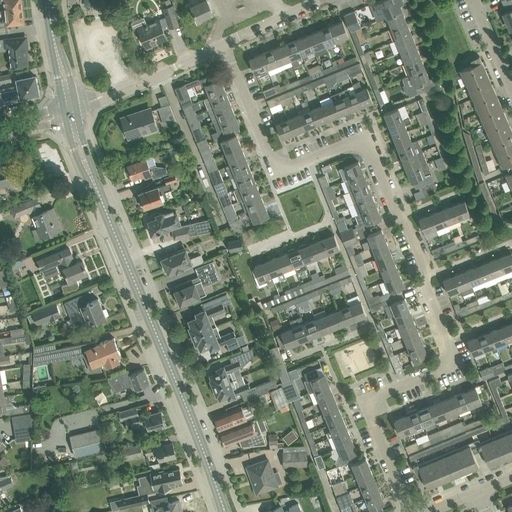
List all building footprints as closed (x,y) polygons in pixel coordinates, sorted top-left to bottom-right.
[(0,0),(0,2),(4,2),(5,11),(22,9),(20,0),(0,0)] [(199,0),(200,3),(191,7),(190,3),(185,5),(188,13),(193,11),(194,12),(194,13),(191,14),(197,24),(207,19),(206,17),(213,14),(207,0),(206,0),(199,0)] [(400,4),(403,3),(402,0),(381,0),(371,4),(378,21),(387,17),(402,11),(400,4)] [(511,30),(511,29),(511,0),(502,0),(505,6),(507,6),(509,11),(504,14),(511,30)] [(178,25),(175,15),(172,6),(164,8),(167,15),(147,24),(144,16),(131,21),(134,33),(139,31),(143,39),(147,48),(157,43),(157,42),(167,38),(162,26),(169,23),(170,27),(178,25)] [(0,26),(5,26),(4,26),(15,24),(24,23),(22,9),(5,11),(7,21),(0,21),(0,26)] [(344,16),(351,32),(362,27),(356,11),(344,16)] [(392,29),(407,23),(402,11),(387,17),(392,29)] [(330,26),(336,41),(348,36),(342,21),(330,26)] [(396,40),(411,34),(407,23),(392,29),(396,40)] [(319,31),(325,46),(336,41),(330,26),(319,31)] [(351,32),(355,43),(359,42),(355,30),(351,32)] [(325,46),(319,31),(307,35),(314,51),(325,46)] [(401,52),(416,46),(411,34),(396,40),(401,52)] [(296,40),(302,55),(304,59),(308,57),(307,53),(314,51),(307,35),(296,40)] [(11,67),(18,66),(28,65),(26,42),(17,44),(16,38),(19,38),(18,37),(9,38),(3,39),(5,48),(9,47),(9,51),(11,67)] [(284,45),(291,60),(293,67),(300,65),(297,57),(302,55),(296,40),(284,45)] [(284,45),(273,49),(279,64),(291,60),(284,45)] [(401,52),(405,63),(421,57),(416,46),(401,52)] [(278,65),(279,64),(273,49),(262,54),(267,69),(278,65)] [(365,66),(368,64),(364,53),(360,55),(365,66)] [(250,59),(258,78),(269,74),(267,69),(262,54),(250,59)] [(473,65),(461,70),(511,188),(511,221),(511,222),(511,221),(511,130),(479,56),(471,60),(473,65)] [(425,69),(421,57),(405,63),(410,75),(425,69)] [(348,72),(361,67),(360,63),(346,68),(348,72)] [(337,77),(348,72),(346,68),(335,73),(337,77)] [(425,90),(435,86),(432,78),(429,79),(425,69),(410,75),(402,78),(409,97),(418,93),(425,90)] [(310,75),(312,79),(324,74),(322,70),(310,75)] [(336,77),(337,77),(335,73),(324,78),(325,82),(329,80),(336,77)] [(369,78),(373,86),(374,89),(378,88),(382,86),(378,74),(373,76),(369,78)] [(199,78),(175,88),(183,108),(192,104),(187,89),(200,84),(202,86),(205,85),(209,97),(225,91),(220,79),(212,82),(210,75),(200,79),(199,78)] [(299,79),(301,84),(312,79),(310,75),(299,79)] [(35,76),(25,78),(17,79),(19,89),(2,92),(4,101),(36,94),(36,93),(37,91),(38,91),(35,76)] [(373,102),(369,92),(367,88),(362,90),(359,82),(352,84),(353,86),(361,106),(373,102)] [(263,91),(266,98),(278,93),(275,86),(263,91)] [(350,111),(361,106),(353,86),(347,88),(342,91),(350,111)] [(379,90),(379,89),(378,88),(374,89),(375,92),(378,99),(381,108),(385,106),(382,97),(379,90)] [(225,91),(209,97),(204,99),(208,111),(230,102),(225,91)] [(294,102),(291,95),(290,91),(279,96),(278,96),(281,103),(282,106),(283,106),(294,102)] [(339,115),(350,111),(342,91),(331,95),(333,101),(339,115)] [(281,103),(278,96),(276,97),(267,101),(268,104),(269,106),(269,108),(279,104),(281,103)] [(423,98),(418,100),(422,109),(423,111),(427,110),(423,98)] [(322,106),(328,120),(339,115),(333,101),(322,106)] [(230,102),(208,111),(213,122),(219,119),(234,113),(230,102)] [(162,107),(161,107),(167,125),(168,125),(176,121),(172,112),(169,104),(169,105),(162,107)] [(183,108),(188,119),(197,115),(192,104),(183,108)] [(316,125),(311,111),(309,106),(297,111),(299,115),(305,129),(316,125)] [(311,111),(316,125),(328,120),(322,106),(311,111)] [(384,114),(389,125),(403,120),(398,108),(384,114)] [(427,110),(423,111),(427,123),(432,121),(427,110)] [(130,115),(121,118),(127,135),(137,131),(139,135),(158,128),(152,111),(131,118),(130,115)] [(214,141),(231,135),(240,131),(238,126),(239,125),(234,113),(219,119),(223,129),(211,134),(214,141)] [(188,119),(192,130),(201,127),(197,115),(188,119)] [(288,120),(294,134),(305,129),(299,115),(288,120)] [(389,125),(393,137),(407,131),(405,125),(411,123),(409,117),(403,120),(389,125)] [(276,124),(282,138),(294,134),(288,120),(276,124)] [(432,121),(427,123),(432,134),(436,132),(432,121)] [(197,142),(206,138),(201,127),(192,130),(197,142)] [(393,137),(398,148),(412,142),(407,131),(393,137)] [(478,181),(478,180),(483,178),(469,135),(462,131),(478,181)] [(436,132),(432,134),(435,140),(437,145),(441,144),(436,132)] [(226,153),(241,147),(236,135),(222,141),(226,153)] [(398,148),(402,159),(416,154),(414,148),(420,146),(418,140),(412,142),(398,148)] [(437,145),(441,156),(445,155),(441,144),(437,145)] [(489,173),(480,144),(475,146),(484,175),(489,173)] [(231,164),(246,158),(241,147),(226,153),(231,164)] [(402,159),(407,170),(427,163),(422,151),(416,154),(402,159)] [(445,155),(441,156),(446,168),(450,167),(445,155)] [(166,168),(156,166),(153,156),(128,165),(132,178),(144,174),(145,177),(151,175),(153,179),(168,174),(166,168)] [(230,178),(235,176),(250,170),(246,158),(231,164),(226,166),(230,178)] [(344,167),(349,179),(363,173),(358,161),(344,167)] [(438,191),(434,182),(431,174),(427,163),(407,170),(411,182),(413,182),(416,189),(421,187),(425,196),(438,191)] [(22,182),(20,182),(16,166),(0,169),(0,185),(9,184),(11,192),(21,190),(21,188),(23,187),(22,182)] [(218,169),(209,173),(214,185),(223,181),(218,169)] [(235,176),(240,187),(255,181),(250,170),(235,176)] [(351,183),(346,185),(349,192),(368,184),(363,173),(349,179),(351,183)] [(145,207),(154,204),(163,201),(167,199),(165,192),(173,190),(170,183),(177,181),(175,174),(165,178),(167,184),(140,193),(145,207)] [(325,175),(318,178),(323,189),(327,187),(330,186),(325,175)] [(214,185),(219,196),(228,193),(223,181),(214,185)] [(241,200),(260,193),(255,181),(240,187),(233,190),(238,201),(241,200)] [(493,218),(502,220),(500,213),(497,214),(484,182),(479,184),(493,218)] [(372,196),(368,184),(349,192),(353,203),(372,196)] [(327,200),(331,199),(327,187),(323,189),(327,200)] [(223,208),(232,204),(228,193),(219,196),(223,208)] [(245,212),(249,210),(264,204),(260,193),(241,200),(245,212)] [(372,196),(353,203),(358,214),(377,207),(372,196)] [(18,206),(10,209),(14,218),(29,212),(29,213),(32,212),(42,237),(52,233),(62,229),(61,229),(57,220),(54,221),(50,209),(42,212),(40,207),(41,206),(37,198),(28,202),(18,206)] [(332,212),(336,210),(331,199),(327,200),(332,212)] [(465,201),(453,205),(459,219),(470,215),(465,201)] [(249,210),(250,213),(254,222),(269,216),(264,204),(249,210)] [(453,205),(442,210),(447,224),(450,230),(461,225),(459,219),(453,205)] [(372,222),(381,219),(377,207),(358,214),(355,215),(358,223),(355,224),(356,229),(359,227),(367,224),(372,222)] [(163,213),(156,215),(157,218),(149,221),(150,225),(149,226),(152,235),(169,229),(168,228),(181,224),(176,210),(163,214),(163,213)] [(344,215),(339,218),(336,210),(332,212),(336,223),(337,223),(342,221),(344,220),(346,219),(344,215)] [(436,228),(447,224),(442,210),(431,214),(436,228)] [(431,214),(419,219),(424,233),(436,228),(431,214)] [(181,224),(172,227),(174,239),(191,235),(201,233),(212,231),(209,219),(181,225),(181,224)] [(352,228),(350,229),(340,233),(343,240),(355,235),(352,228)] [(381,229),(372,233),(368,235),(370,240),(363,243),(365,249),(372,247),(386,241),(381,229)] [(328,253),(331,252),(340,249),(334,234),(323,239),(328,253)] [(343,240),(350,256),(357,253),(354,254),(350,245),(357,242),(355,235),(343,240)] [(478,235),(469,239),(467,240),(467,239),(468,243),(480,239),(478,235)] [(230,251),(243,248),(241,239),(228,241),(230,251)] [(311,244),(317,258),(328,253),(323,239),(311,244)] [(457,248),(468,243),(467,240),(455,244),(457,248)] [(391,252),(386,241),(372,247),(377,258),(391,252)] [(306,262),(317,258),(311,244),(307,246),(304,244),(299,247),(300,248),(306,262)] [(450,246),(444,249),(446,252),(457,248),(455,244),(450,246)] [(443,246),(441,247),(431,250),(434,257),(446,252),(444,249),(443,246)] [(38,261),(42,270),(45,279),(60,273),(57,264),(61,262),(70,283),(61,286),(64,292),(76,289),(77,288),(78,286),(78,285),(76,281),(75,278),(87,273),(82,261),(73,264),(70,258),(73,257),(69,248),(38,261)] [(186,249),(184,250),(184,248),(177,251),(178,252),(171,255),(169,256),(162,259),(162,261),(162,263),(163,266),(165,267),(166,269),(168,273),(176,271),(177,273),(204,261),(201,254),(190,259),(186,249)] [(308,268),(306,262),(300,248),(295,250),(293,249),(288,251),(289,253),(294,267),(297,273),(308,268)] [(395,264),(391,252),(377,258),(381,269),(395,264)] [(289,253),(277,257),(283,271),(294,267),(289,253)] [(511,268),(511,253),(500,257),(506,271),(511,268)] [(358,266),(354,254),(350,256),(354,267),(358,266)] [(286,279),(283,271),(277,257),(266,262),(272,276),(277,274),(280,280),(280,281),(286,279)] [(500,257),(489,262),(494,276),(506,271),(500,257)] [(203,286),(219,279),(212,261),(204,264),(195,268),(199,276),(175,286),(177,290),(175,291),(178,298),(176,299),(179,305),(180,305),(181,306),(201,297),(200,297),(197,289),(203,286)] [(255,269),(251,270),(254,278),(258,287),(268,284),(268,286),(275,283),(274,282),(272,276),(266,262),(254,267),(255,269)] [(489,262),(477,266),(483,280),(494,276),(489,262)] [(395,264),(381,269),(386,281),(400,275),(395,264)] [(358,266),(354,267),(359,278),(363,277),(358,266)] [(477,266),(466,271),(472,285),(474,290),(485,286),(483,280),(477,266)] [(341,277),(350,274),(348,269),(337,274),(338,278),(341,277)] [(466,271),(455,275),(460,289),(463,296),(474,291),(472,285),(466,271)] [(337,274),(326,278),(325,278),(327,283),(338,278),(337,274)] [(315,287),(327,283),(325,278),(326,278),(324,275),(312,279),(315,287)] [(400,275),(386,281),(390,292),(379,296),(378,295),(367,299),(370,306),(382,301),(401,294),(399,289),(404,287),(400,275)] [(455,275),(443,280),(449,294),(460,289),(455,275)] [(341,285),(343,284),(353,280),(351,276),(340,281),(341,285)] [(8,284),(5,277),(0,279),(0,281),(3,288),(8,286),(7,284),(8,284)] [(359,278),(361,286),(363,290),(367,288),(366,284),(363,277),(359,278)] [(300,284),(304,292),(315,287),(312,279),(300,284)] [(511,291),(509,292),(504,280),(498,282),(502,295),(504,299),(511,295),(511,291)] [(341,285),(340,281),(328,286),(330,290),(333,288),(341,285)] [(290,288),(293,296),(304,292),(300,284),(290,288)] [(328,286),(317,290),(318,294),(330,290),(328,286)] [(286,294),(280,297),(281,301),(293,296),(290,288),(284,291),(286,294)] [(305,295),(309,303),(320,298),(318,294),(317,290),(305,295)] [(190,327),(193,336),(216,326),(212,316),(225,311),(223,305),(230,302),(227,293),(220,296),(209,300),(212,307),(200,312),(197,313),(198,317),(189,320),(192,327),(190,327)] [(388,318),(394,315),(409,309),(404,298),(403,298),(401,294),(382,301),(384,306),(390,304),(392,310),(386,312),(388,318)] [(5,297),(8,305),(9,305),(14,303),(12,295),(5,297)] [(93,322),(97,321),(106,317),(98,299),(85,304),(82,295),(64,302),(67,310),(71,311),(76,324),(82,326),(87,324),(88,322),(92,320),(93,322)] [(309,303),(305,295),(294,299),(296,303),(297,308),(309,303)] [(481,308),(493,303),(491,300),(489,295),(478,299),(479,303),(481,308)] [(491,300),(493,303),(504,299),(502,295),(491,300)] [(268,301),(261,304),(262,308),(263,310),(271,307),(270,305),(281,301),(280,297),(268,301)] [(294,299),(283,303),(285,308),(296,303),(294,299)] [(349,306),(355,320),(367,315),(361,301),(349,306)] [(9,305),(8,305),(11,311),(17,309),(14,303),(9,305)] [(37,325),(61,315),(56,303),(32,313),(27,315),(32,326),(37,324),(37,325)] [(273,313),(285,308),(283,303),(272,308),(271,307),(273,313)] [(470,312),(481,308),(479,303),(468,308),(470,312)] [(468,308),(467,305),(455,310),(458,317),(470,312),(468,308)] [(355,320),(349,306),(338,310),(344,324),(355,320)] [(394,315),(399,326),(414,321),(409,309),(394,315)] [(327,315),(332,329),(344,324),(338,310),(327,315)] [(315,319),(321,333),(332,329),(327,315),(315,319)] [(304,324),(301,317),(290,322),(293,329),(298,343),(310,338),(304,324)] [(273,331),(280,328),(277,319),(270,322),(273,331)] [(315,319),(304,324),(310,338),(321,333),(315,319)] [(399,326),(404,338),(418,332),(414,321),(399,326)] [(511,323),(502,327),(507,341),(511,339),(511,323)] [(239,345),(246,342),(243,335),(236,337),(234,331),(220,336),(216,326),(193,336),(196,344),(198,343),(201,349),(210,346),(211,349),(227,343),(229,350),(239,345)] [(10,330),(11,336),(28,333),(27,327),(21,328),(10,330)] [(502,327),(490,332),(496,346),(507,341),(502,327)] [(281,334),(276,336),(281,348),(286,346),(287,347),(298,343),(293,329),(281,333),(281,334)] [(404,338),(408,349),(423,343),(418,332),(404,338)] [(498,350),(496,346),(490,332),(479,336),(485,350),(491,348),(493,352),(498,350)] [(12,342),(29,339),(29,338),(30,338),(30,334),(28,334),(28,333),(11,336),(12,342)] [(479,336),(467,341),(473,355),(485,350),(479,336)] [(97,341),(33,353),(33,362),(71,354),(72,357),(83,354),(84,356),(90,372),(103,367),(101,363),(104,362),(106,367),(120,361),(117,356),(121,354),(119,350),(120,350),(117,342),(116,342),(114,338),(108,340),(107,339),(98,343),(97,341)] [(424,344),(423,344),(423,343),(408,349),(411,355),(415,365),(422,362),(420,358),(427,355),(425,348),(426,348),(426,347),(425,344),(424,344)] [(270,349),(276,366),(284,363),(277,346),(270,349)] [(211,380),(214,387),(236,378),(233,371),(242,367),(253,356),(251,348),(232,356),(234,361),(217,368),(219,371),(210,375),(212,379),(211,380)] [(24,366),(30,367),(30,364),(33,364),(33,362),(33,353),(33,352),(29,351),(28,364),(24,364),(24,366)] [(401,365),(398,356),(397,354),(394,355),(390,356),(394,368),(401,365)] [(0,356),(0,369),(0,370),(0,368),(0,364),(10,362),(9,355),(0,356)] [(495,375),(506,371),(504,366),(493,371),(495,375)] [(493,371),(489,372),(487,368),(480,371),(481,374),(482,376),(481,376),(483,380),(492,376),(495,375),(493,371)] [(128,370),(108,378),(111,383),(114,392),(120,389),(133,384),(135,390),(150,384),(144,369),(130,375),(128,370)] [(297,369),(288,372),(291,379),(294,378),(299,376),(297,369)] [(305,382),(309,393),(329,385),(324,373),(319,376),(316,369),(304,374),(307,381),(305,382)] [(511,371),(508,374),(510,378),(511,377),(511,430),(480,444),(478,439),(468,443),(469,445),(419,466),(418,463),(413,465),(416,473),(420,471),(427,488),(437,484),(436,482),(439,480),(440,483),(449,479),(448,476),(452,475),(453,477),(462,474),(461,471),(465,470),(466,472),(475,468),(474,466),(477,464),(478,467),(479,467),(474,454),(482,450),(489,466),(498,462),(497,460),(501,458),(502,461),(511,457),(510,454),(511,453),(511,371)] [(288,373),(281,376),(283,382),(290,379),(288,373)] [(248,383),(245,384),(242,376),(236,378),(214,387),(217,395),(218,394),(220,399),(228,396),(229,398),(233,397),(251,390),(248,383)] [(489,381),(491,387),(496,399),(500,398),(495,387),(502,384),(499,377),(489,381)] [(271,390),(272,391),(282,387),(282,386),(278,388),(274,378),(255,386),(259,395),(271,390)] [(291,379),(281,383),(288,401),(301,397),(294,378),(291,379)] [(334,396),(329,385),(309,393),(314,404),(319,401),(319,402),(334,396)] [(282,387),(272,391),(278,408),(289,404),(282,387)] [(475,387),(464,392),(470,407),(481,402),(475,387)] [(464,392),(452,397),(458,412),(470,407),(464,392)] [(5,396),(0,396),(0,415),(6,415),(16,413),(29,411),(29,404),(16,406),(11,401),(10,402),(9,395),(5,396)] [(338,407),(334,396),(319,402),(324,413),(338,407)] [(441,402),(447,416),(458,412),(452,397),(441,402)] [(297,398),(293,400),(297,411),(302,410),(297,398)] [(501,412),(505,410),(505,409),(511,407),(511,405),(503,406),(500,398),(496,399),(501,412)] [(429,406),(435,421),(447,416),(441,402),(429,406)] [(246,420),(242,408),(241,406),(230,411),(223,413),(214,417),(219,430),(228,427),(246,420)] [(424,426),(435,421),(429,406),(418,411),(424,426)] [(329,425),(343,419),(338,407),(324,413),(329,425)] [(418,411),(417,411),(416,408),(409,411),(410,414),(407,415),(406,416),(412,431),(414,430),(424,426),(418,411)] [(165,427),(161,412),(145,416),(145,414),(139,416),(136,409),(120,414),(122,421),(126,420),(128,425),(125,426),(126,428),(147,422),(149,432),(165,427)] [(297,411),(302,423),(306,421),(302,410),(297,411)] [(509,420),(505,410),(501,412),(505,421),(509,420)] [(13,423),(32,420),(32,414),(12,417),(13,423)] [(401,436),(412,431),(406,416),(394,421),(401,436)] [(475,421),(477,425),(489,420),(487,416),(475,421)] [(225,446),(234,442),(239,440),(241,447),(266,444),(256,419),(252,421),(252,420),(220,433),(225,446)] [(343,419),(329,425),(331,431),(326,433),(328,438),(333,436),(348,430),(343,419)] [(32,426),(32,420),(13,423),(14,429),(32,426)] [(302,423),(306,434),(310,433),(306,421),(302,423)] [(466,430),(477,425),(475,421),(464,425),(466,430)] [(454,434),(466,430),(464,425),(452,430),(454,434)] [(31,433),(32,426),(14,429),(15,436),(31,433)] [(105,449),(99,429),(70,436),(75,457),(105,449)] [(352,441),(348,430),(333,436),(338,447),(352,441)] [(443,439),(454,434),(452,430),(441,435),(443,439)] [(31,440),(31,433),(15,436),(16,442),(31,440)] [(310,433),(306,434),(310,445),(315,444),(310,433)] [(432,444),(443,439),(441,435),(430,440),(432,444)] [(269,436),(270,448),(284,447),(284,443),(278,444),(277,436),(269,436)] [(422,448),(432,444),(430,440),(418,444),(420,448),(422,448)] [(354,459),(352,455),(357,453),(352,441),(338,447),(341,454),(336,465),(338,466),(346,463),(354,459)] [(408,453),(420,448),(418,444),(417,442),(405,446),(408,453)] [(159,460),(166,459),(176,456),(172,443),(157,446),(157,444),(145,447),(146,455),(157,452),(159,460)] [(139,444),(128,447),(122,449),(122,450),(113,452),(114,457),(124,455),(125,461),(143,456),(139,444)] [(315,444),(310,445),(314,457),(321,455),(321,454),(319,455),(315,444)] [(307,454),(309,454),(308,451),(283,452),(284,467),(308,466),(307,454)] [(416,458),(418,458),(416,453),(409,456),(412,463),(417,461),(416,458)] [(325,467),(321,455),(314,457),(319,469),(325,467)] [(352,464),(356,475),(370,469),(366,458),(352,464)] [(278,484),(274,473),(269,459),(247,467),(256,493),(278,485),(278,484)] [(72,469),(78,467),(77,460),(70,462),(72,469)] [(326,470),(331,484),(341,481),(335,467),(326,470)] [(118,504),(111,506),(111,509),(149,501),(147,493),(153,492),(153,490),(158,489),(159,491),(171,488),(170,484),(182,481),(179,469),(164,472),(163,470),(161,471),(150,473),(150,475),(150,476),(152,482),(139,485),(137,485),(139,494),(117,499),(118,504)] [(375,481),(370,469),(356,475),(361,487),(375,481)] [(331,484),(336,497),(345,493),(341,481),(331,484)] [(375,481),(361,487),(366,498),(380,492),(375,481)] [(350,505),(354,503),(349,492),(345,493),(338,496),(336,497),(340,508),(349,505),(350,505)] [(381,505),(384,504),(380,492),(366,498),(370,509),(366,511),(367,511),(366,511),(382,511),(384,511),(381,505)] [(182,511),(181,507),(180,507),(181,508),(178,509),(176,501),(169,503),(167,497),(151,501),(153,511),(182,511)]
